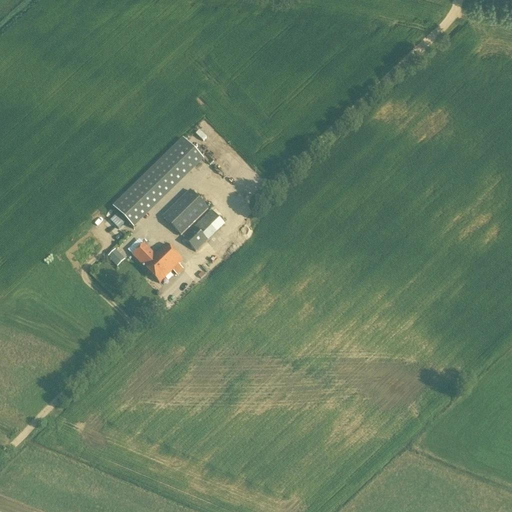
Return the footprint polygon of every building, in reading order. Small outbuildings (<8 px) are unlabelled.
[(180,237),(208,210),(190,191),(162,218),(180,237)] [(118,230),(126,222),(118,213),(110,221),(118,230)] [(196,252),(207,241),(194,228),(183,239),(196,252)] [(183,270),(178,265),(182,261),(166,245),(154,256),(144,245),(133,255),(159,283),(172,271),(177,276),(183,270)] [(125,261),(120,256),(112,263),(117,268),(125,261)]
